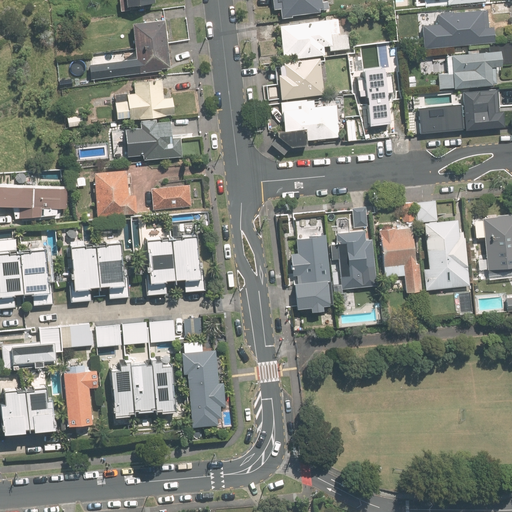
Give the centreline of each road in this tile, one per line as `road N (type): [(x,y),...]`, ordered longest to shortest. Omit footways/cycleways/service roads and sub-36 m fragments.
road 1 (tertiary): [(258,303),(270,433),(253,465),(228,474),(0,493)]
road 2 (tertiary): [(218,0),(239,183)]
road 3 (tertiary): [(418,169),(239,183)]
